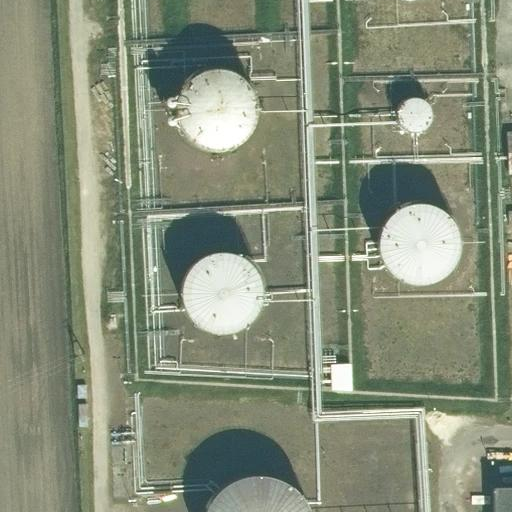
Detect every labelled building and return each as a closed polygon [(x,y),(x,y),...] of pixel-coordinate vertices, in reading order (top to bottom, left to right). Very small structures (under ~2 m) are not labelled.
[(198,154),(281,143),(275,92),(262,94),(259,71),(189,80),(198,154)] [(446,110),(418,101),(410,125),(438,134),(446,110)] [(511,123),(494,124),(496,167),(511,166),(511,123)] [(391,202),(380,275),(471,289),(482,215),(391,202)] [(187,332),(281,333),(282,258),(188,257),(187,332)] [(337,392),(358,391),(357,364),(336,365),(337,392)] [(511,511),(511,478),(481,479),(481,511),(511,511)] [(310,511),(311,511),(303,511),(302,511),(293,509),(298,497),(298,495),(292,485),(279,480),(272,479),(253,482),(242,489),(229,488),(213,497),(207,511),(310,511)]
